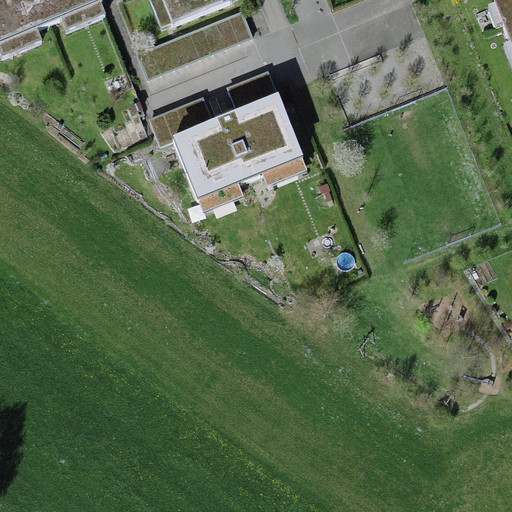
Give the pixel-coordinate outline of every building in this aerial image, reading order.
[(109,24),(100,0),(0,0),(0,44),(7,64),(44,49),(38,36),(63,27),(67,40),(109,24)] [(240,9),(236,0),(148,0),(163,38),(240,9)] [(511,9),(492,18),(511,66),(511,9)] [(241,24),(138,62),(147,87),(249,48),(241,24)] [(266,78),(230,90),(239,115),(275,103),(266,78)] [(166,144),(212,126),(203,101),(148,122),(158,147),(166,144)] [(212,126),(166,144),(196,218),(241,202),(236,192),(262,182),(267,192),(304,179),(275,103),(239,115),(212,126)]
